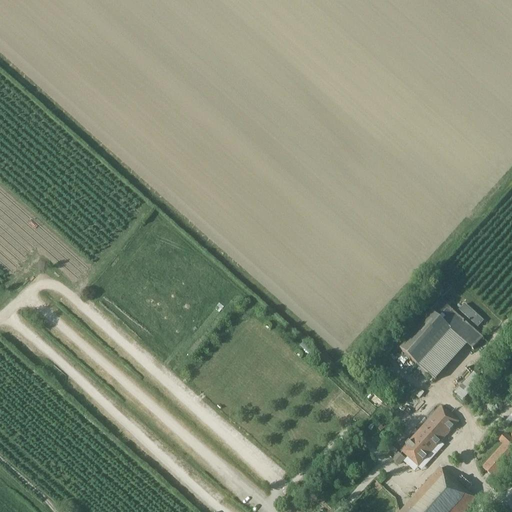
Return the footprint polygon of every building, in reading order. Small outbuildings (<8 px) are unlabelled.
[(398,349),(419,367),(436,382),(468,346),(474,351),(483,340),(441,301),(398,349)] [(474,373),(472,375),(454,394),(463,402),(478,385),(482,380),(474,373)] [(460,423),(443,408),(441,406),(400,452),(419,468),(460,423)] [(494,479),(511,459),(511,434),(511,436),(509,438),(505,435),(499,441),(503,445),(482,468),(486,472),(490,476),(494,479)] [(398,453),(392,460),(399,467),(406,460),(398,453)] [(466,511),(476,501),(440,469),(401,511),(466,511)]
